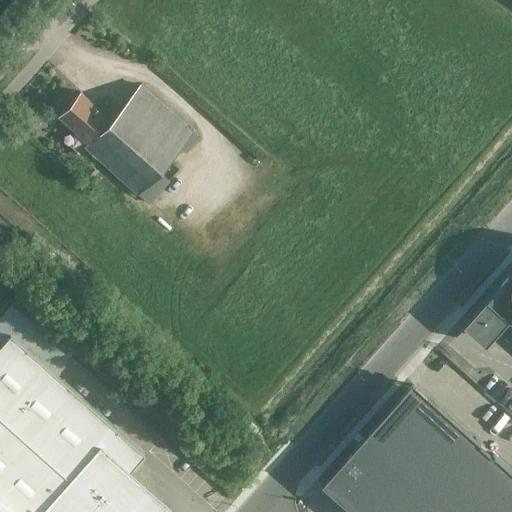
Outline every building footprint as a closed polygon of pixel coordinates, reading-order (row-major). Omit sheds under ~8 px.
[(138,192),(193,130),(141,84),(111,117),(82,91),(60,115),(89,141),(86,145),(138,192)] [(511,273),(467,323),(484,338),(504,315),(511,321),(511,273)] [(0,310),(9,301),(0,293),(0,310)] [(0,511),(152,511),(160,503),(136,480),(126,472),(144,452),(10,332),(0,342),(0,511)] [(511,511),(511,472),(414,384),(413,384),(365,438),(362,441),(324,484),(356,511),(511,511)]
